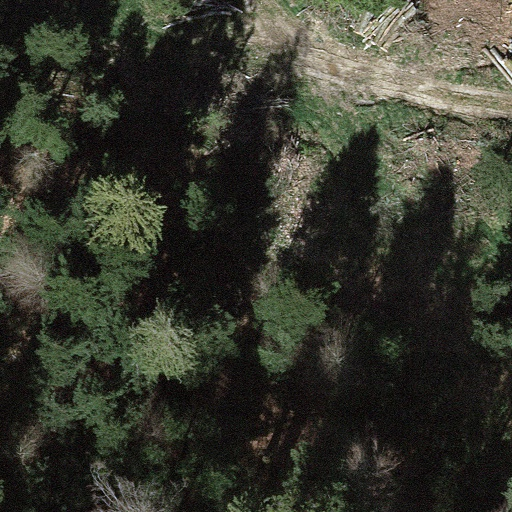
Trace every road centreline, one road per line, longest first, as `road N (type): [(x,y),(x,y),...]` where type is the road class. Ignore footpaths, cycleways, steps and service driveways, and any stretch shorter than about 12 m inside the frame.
road 1 (track): [(264,0),(292,41),(511,91)]
road 2 (track): [(96,0),(0,184)]
